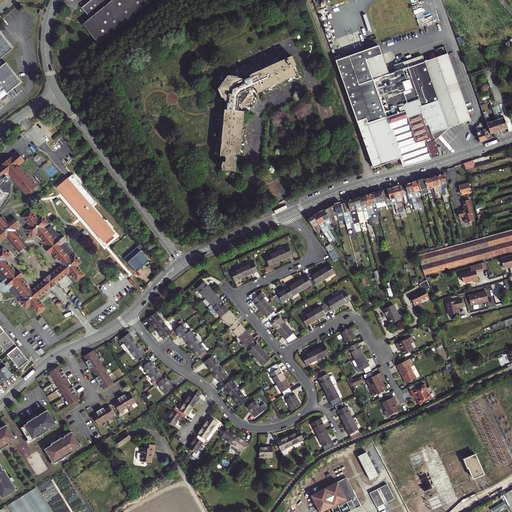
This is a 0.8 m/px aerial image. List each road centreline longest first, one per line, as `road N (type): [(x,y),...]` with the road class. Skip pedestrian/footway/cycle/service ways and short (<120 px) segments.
road 1 (track): [(271,511),(317,458),(511,367)]
road 2 (tertiary): [(289,212),(511,138)]
road 3 (unclassified): [(56,91),(181,263)]
road 4 (residential): [(282,353),(240,296),(314,253),(289,212)]
road 5 (residential): [(282,353),(342,318),(358,319),(409,417)]
road 6 (track): [(307,0),(372,180)]
road 7 (residential): [(214,392),(246,427),(275,427),(311,404)]
